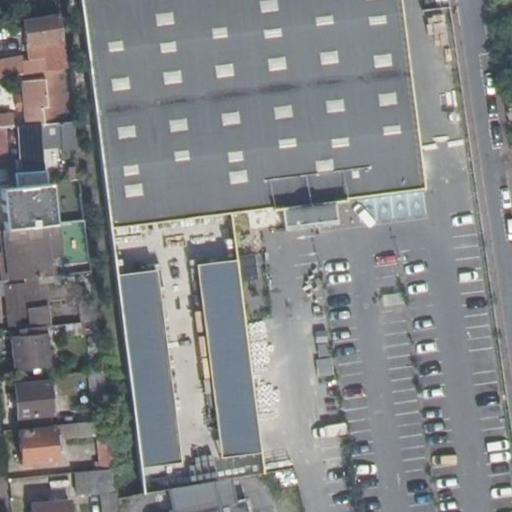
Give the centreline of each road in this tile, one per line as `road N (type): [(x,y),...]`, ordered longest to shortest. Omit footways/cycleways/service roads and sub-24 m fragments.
road 1 (unknown): [(472,511),(421,227),(284,252),(319,511)]
road 2 (residential): [(470,0),(511,263)]
